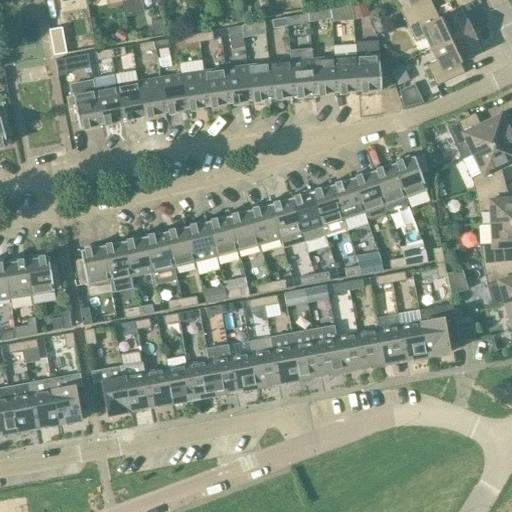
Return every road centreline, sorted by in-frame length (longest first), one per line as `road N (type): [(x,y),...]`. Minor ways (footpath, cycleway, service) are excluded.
road 1 (residential): [(0,467),(256,419),(289,425),(300,449)]
road 2 (residential): [(0,224),(209,181),(308,141)]
road 3 (residential): [(0,183),(147,148),(308,141)]
road 4 (residential): [(511,440),(428,412),(300,449)]
road 5 (residential): [(308,141),(402,121),(511,71)]
road 6 (residential): [(125,511),(300,449)]
